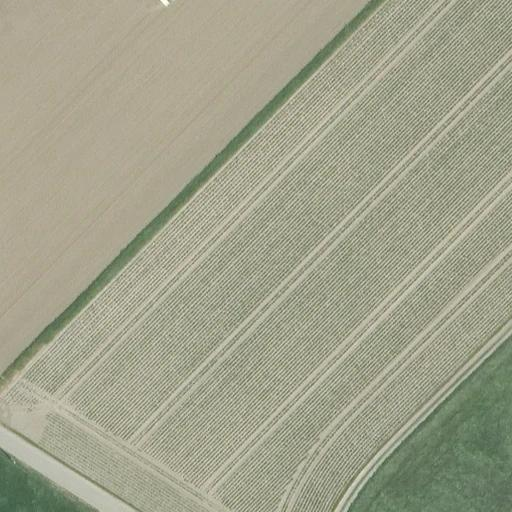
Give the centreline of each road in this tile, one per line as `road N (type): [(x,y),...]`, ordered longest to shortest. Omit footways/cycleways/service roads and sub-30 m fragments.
road 1 (track): [(511,328),(386,454),(342,511)]
road 2 (unclassified): [(0,444),(106,511)]
